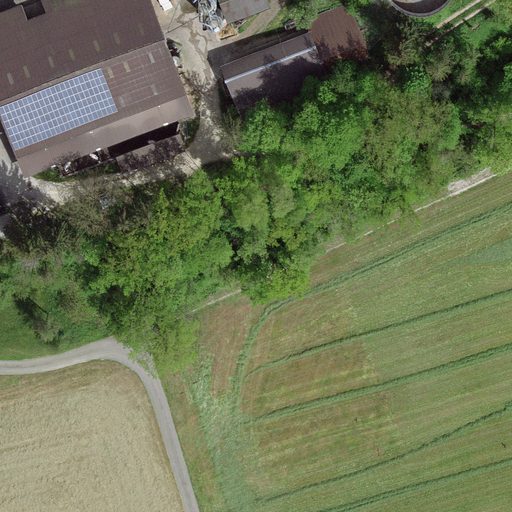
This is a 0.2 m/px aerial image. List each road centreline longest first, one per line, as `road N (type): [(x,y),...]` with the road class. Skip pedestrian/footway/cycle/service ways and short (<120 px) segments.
road 1 (track): [(511,108),(432,128),(214,151),(47,194),(0,165)]
road 2 (track): [(132,333),(511,160)]
road 3 (track): [(351,132),(412,52),(486,0)]
road 4 (track): [(132,333),(189,511)]
road 5 (track): [(0,367),(74,356),(132,333)]
